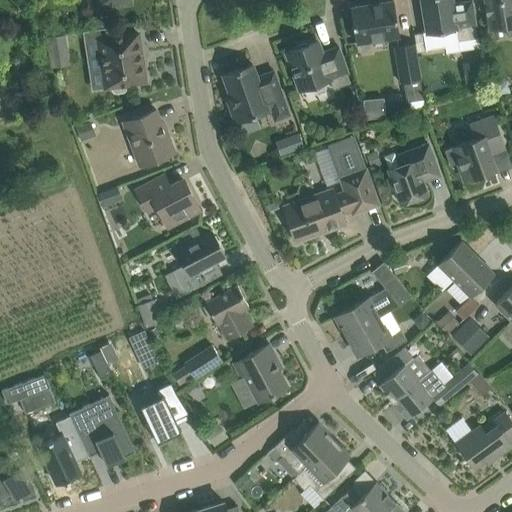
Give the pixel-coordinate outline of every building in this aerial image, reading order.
[(452,0),(421,0),(426,31),(423,32),(425,49),(445,46),(446,53),(480,47),(479,38),(477,38),(475,25),(477,24),(472,0),(471,0),(453,3),(452,0)] [(511,0),(484,0),(489,28),(506,25),(508,31),(511,35),(511,36),(511,0)] [(351,7),(357,43),(399,36),(393,1),(351,7)] [(138,33),(98,39),(105,87),(111,86),(112,91),(114,94),(118,94),(122,93),(125,93),(127,84),(146,81),(138,33)] [(65,34),(46,37),(50,68),(69,65),(65,34)] [(286,52),(300,90),(330,79),(333,88),(350,82),(347,73),(348,72),(339,46),(322,52),(318,41),(286,52)] [(415,44),(395,47),(401,82),(404,82),(407,101),(423,99),(415,44)] [(483,61),(463,63),(465,83),(485,81),(483,61)] [(223,75),(230,95),(227,96),(236,121),(271,109),(275,120),(290,115),(274,70),(257,76),(253,64),(223,75)] [(348,102),(352,121),(389,114),(385,94),(348,102)] [(123,121),(140,165),(144,164),(146,165),(154,162),(155,160),(175,152),(163,121),(161,122),(156,109),(123,121)] [(476,139),(453,147),(458,162),(465,180),(495,169),(490,154),(505,148),(493,116),(470,124),(476,139)] [(77,127),(82,143),(96,138),(91,122),(77,127)] [(276,141),(281,155),(304,146),(299,133),(276,141)] [(333,189),(284,206),(286,213),(290,223),(296,241),(345,223),(342,214),(352,210),(353,213),(378,204),(366,169),(353,135),(326,144),(338,176),(340,175),(341,178),(341,179),(345,189),(347,195),(336,199),(334,192),(333,189)] [(388,178),(392,190),(396,189),(401,203),(427,193),(421,177),(423,172),(437,167),(428,144),(398,155),(401,164),(388,168),(391,176),(388,178)] [(367,156),(371,170),(383,166),(378,152),(367,156)] [(150,183),(147,185),(146,183),(137,188),(149,210),(159,205),(168,227),(201,209),(184,177),(170,184),(164,174),(150,182),(150,183)] [(99,193),(104,206),(122,199),(117,187),(99,193)] [(184,264),(172,271),(184,294),(206,282),(200,269),(225,256),(219,244),(217,245),(212,236),(214,234),(212,231),(177,250),(184,264)] [(438,263),(454,280),(478,256),(461,240),(438,263)] [(392,260),(396,272),(409,268),(405,256),(392,260)] [(478,256),(454,280),(471,296),(494,273),(478,256)] [(379,316),(399,305),(412,295),(396,275),(384,285),(384,286),(385,288),(336,316),(347,335),(379,316)] [(238,285),(206,302),(208,305),(203,308),(211,323),(216,321),(227,339),(252,325),(243,308),(249,305),(238,285)] [(511,286),(495,303),(511,320),(511,319),(511,286)] [(137,308),(145,329),(163,322),(155,301),(153,301),(151,296),(137,301),(140,307),(137,308)] [(448,309),(436,320),(448,333),(460,322),(448,309)] [(423,312),(413,321),(422,331),(432,322),(423,312)] [(379,316),(347,335),(357,354),(380,341),(386,352),(407,340),(401,329),(390,335),(379,316)] [(470,319),(453,337),(471,354),(488,337),(470,319)] [(160,325),(149,331),(153,338),(164,332),(160,325)] [(147,337),(132,343),(143,367),(158,360),(147,337)] [(241,376),(231,382),(237,392),(244,406),(258,399),(259,401),(287,386),(274,361),(278,359),(269,343),(234,362),(241,376)] [(379,383),(393,400),(430,369),(417,354),(414,357),(406,346),(374,371),(375,372),(376,371),(383,379),(379,383)] [(223,363),(212,347),(184,365),(186,367),(173,375),(181,387),(193,379),(195,381),(223,363)] [(101,349),(89,355),(100,377),(111,372),(101,349)] [(451,378),(446,382),(455,392),(478,373),(469,363),(451,378)] [(430,369),(393,400),(407,417),(432,397),(425,387),(439,375),(433,367),(430,369)] [(20,399),(20,400),(25,412),(55,401),(48,381),(45,374),(2,390),(7,403),(20,399)] [(478,374),(470,383),(482,395),(491,387),(478,374)] [(189,413),(176,393),(171,381),(170,382),(155,389),(158,396),(140,405),(157,441),(181,430),(178,423),(176,419),(187,414),(189,413)] [(80,406),(68,411),(70,415),(73,420),(84,415),(80,406)] [(115,408),(87,420),(106,463),(134,450),(115,408)] [(472,431),(456,442),(475,468),(492,455),(495,458),(511,445),(511,444),(509,441),(511,438),(511,421),(505,411),(482,428),(480,425),(472,431)] [(73,420),(70,415),(56,422),(61,433),(39,444),(57,482),(81,471),(76,461),(89,455),(73,420)] [(292,429),(267,453),(276,462),(277,461),(293,478),(334,438),(318,421),(301,438),(292,429)] [(205,430),(214,445),(228,437),(219,422),(205,430)] [(350,455),(334,438),(293,478),(304,489),(301,493),(315,507),(342,481),(333,471),(350,455)] [(16,461),(0,471),(0,495),(2,499),(12,493),(15,498),(32,488),(16,461)] [(245,472),(234,483),(243,492),(254,481),(245,472)] [(324,511),(375,511),(391,497),(376,481),(360,496),(351,487),(324,511)] [(375,511),(405,511),(391,497),(375,511)] [(223,501),(201,508),(201,511),(239,511),(238,505),(226,508),(223,501)]
